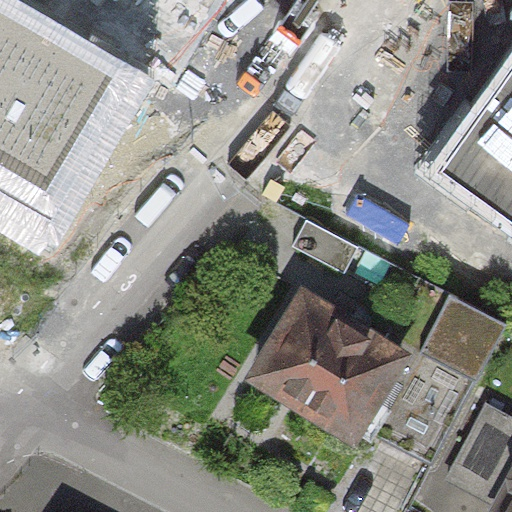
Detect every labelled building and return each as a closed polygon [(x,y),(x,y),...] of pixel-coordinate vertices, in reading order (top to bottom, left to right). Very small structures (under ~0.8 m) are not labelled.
[(0,172),(45,199),(116,79),(0,10),(0,172)] [(511,72),(443,171),(511,221),(511,72)] [(359,251),(308,223),(300,237),(294,248),(345,276),(359,251)] [(407,352),(291,283),(234,380),(350,449),(407,352)] [(505,329),(450,299),(422,355),(475,382),(505,329)] [(475,382),(422,355),(379,439),(404,452),(432,466),(475,382)] [(495,507),(511,475),(511,419),(486,406),(446,481),(469,493),(495,507)] [(511,511),(511,475),(495,507),(492,511),(511,511)]
